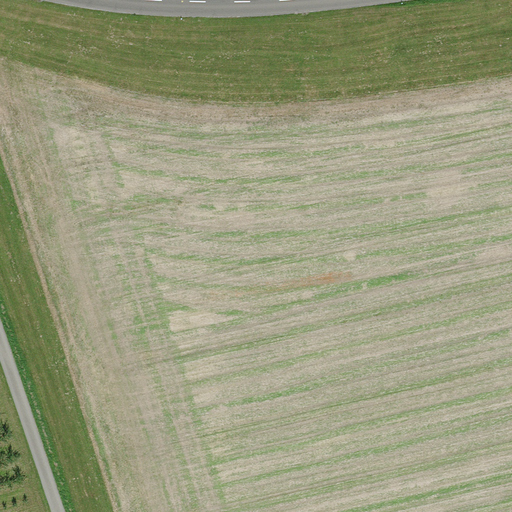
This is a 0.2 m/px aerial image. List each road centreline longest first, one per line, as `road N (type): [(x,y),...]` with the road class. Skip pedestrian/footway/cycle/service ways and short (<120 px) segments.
road 1 (track): [(0,334),(60,511)]
road 2 (tertiary): [(280,0),(119,0)]
